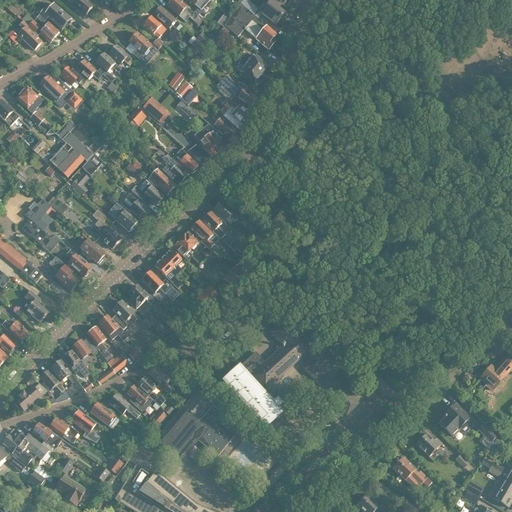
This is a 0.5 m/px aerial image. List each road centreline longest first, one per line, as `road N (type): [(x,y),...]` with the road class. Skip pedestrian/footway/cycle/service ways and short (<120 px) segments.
road 1 (residential): [(0,395),(263,132)]
road 2 (residential): [(274,511),(398,399),(279,282)]
road 3 (residential): [(0,426),(82,400),(147,358),(211,340),(279,282)]
road 4 (residential): [(360,470),(502,323)]
road 5 (residential): [(0,82),(144,0)]
road 6 (unclassified): [(279,282),(263,132)]
road 7 (residential): [(263,132),(279,108),(306,0)]
